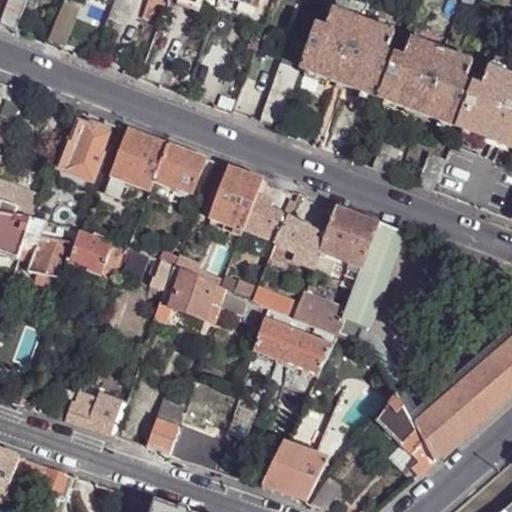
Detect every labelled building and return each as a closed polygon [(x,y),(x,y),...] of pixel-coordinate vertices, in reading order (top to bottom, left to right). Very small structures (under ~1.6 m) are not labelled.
[(7,0),(0,21),(0,28),(15,34),(26,3),(18,0),(7,0)] [(150,0),(144,20),(158,25),(167,3),(159,0),(150,0)] [(231,0),(258,10),(260,0),(231,0)] [(511,0),(486,0),(495,3),(504,8),(508,11),(511,4),(511,0)] [(301,71),(379,101),(395,59),(387,56),(394,36),(332,12),(325,31),(317,28),(309,50),(301,71)] [(379,101),(458,130),(474,88),(466,84),(473,65),(411,42),(404,62),(395,59),(379,101)] [(282,66),(301,73),(301,71),(309,50),(290,43),(282,66)] [(258,122),(279,130),(281,130),(301,73),(282,66),(279,65),(258,122)] [(458,130),(511,150),(511,79),(488,71),(481,91),(474,88),(458,130)] [(226,102),(236,106),(238,99),(229,95),(226,102)] [(21,108),(7,103),(2,117),(16,122),(21,108)] [(60,171),(79,178),(83,167),(95,171),(108,135),(78,123),(60,171)] [(169,146),(128,131),(111,177),(112,178),(127,183),(151,193),(169,146)] [(374,170),(391,177),(401,151),(384,144),(374,170)] [(207,160),(169,146),(151,193),(151,194),(171,201),(175,189),(194,196),(207,160)] [(419,187),(435,193),(446,162),(431,156),(419,187)] [(95,171),(83,167),(79,178),(91,183),(95,171)] [(263,182),(231,169),(213,221),(237,230),(235,234),(231,233),(226,247),(238,251),(244,232),(257,198),(263,182)] [(121,198),(127,183),(112,178),(107,193),(121,198)] [(31,220),(40,197),(18,189),(12,206),(7,217),(31,220)] [(274,205),(257,198),(244,232),(273,244),(284,217),(272,212),(274,205)] [(1,203),(0,206),(0,255),(16,261),(23,242),(31,222),(31,220),(7,217),(12,206),(1,203)] [(328,238),(314,272),(328,278),(335,260),(349,265),(363,270),(380,225),(338,210),(328,238)] [(291,220),(284,217),(273,244),(277,245),(291,220)] [(328,238),(291,220),(277,245),(288,252),(286,257),(291,259),(293,254),(296,256),(294,263),(314,272),(328,238)] [(46,225),(31,222),(23,242),(38,247),(42,239),(43,235),(46,225)] [(82,236),(83,231),(46,225),(43,235),(48,236),(55,235),(54,239),(79,243),(82,236)] [(406,235),(380,225),(363,270),(354,293),(347,311),(342,323),(370,332),(406,235)] [(103,277),(117,282),(123,265),(122,264),(112,260),(109,259),(112,248),(82,236),(79,243),(77,246),(71,267),(102,278),(103,277)] [(32,274),(65,282),(71,267),(77,246),(42,239),(38,247),(29,274),(32,274)] [(38,247),(23,242),(16,261),(19,262),(16,271),(29,274),(38,247)] [(136,253),(130,250),(128,250),(126,257),(133,260),(136,253)] [(175,270),(179,258),(164,251),(159,263),(163,264),(175,270)] [(169,288),(175,270),(163,264),(157,282),(169,288)] [(354,293),(363,270),(349,265),(340,288),(354,293)] [(222,291),(175,270),(169,288),(157,324),(168,327),(173,310),(213,323),(215,324),(221,308),(226,293),(222,291)] [(28,289),(61,295),(65,282),(32,274),(28,289)] [(254,304),(259,290),(239,283),(234,297),(252,304),(254,304)] [(302,306),(296,321),(337,337),(342,323),(347,311),(311,298),(313,290),(309,288),(302,306)] [(277,296),(259,290),(254,304),(270,311),(271,312),(277,296)] [(247,320),(252,304),(234,297),(226,293),(221,308),(247,320)] [(271,312),(296,321),(302,306),(277,296),(271,312)] [(207,341),(213,323),(173,310),(168,327),(207,341)] [(254,356),(316,379),(332,348),(267,322),(264,331),(260,340),(254,356)] [(247,335),(260,340),(264,331),(250,327),(247,335)] [(511,344),(416,428),(435,465),(511,397),(511,344)] [(284,387),(309,396),(316,379),(254,356),(248,374),(274,384),(284,387)] [(2,400),(22,408),(32,380),(13,373),(2,400)] [(53,418),(69,424),(75,406),(79,394),(63,389),(53,418)] [(69,424),(111,438),(122,404),(99,396),(94,412),(75,406),(69,424)] [(166,398),(157,422),(176,430),(176,429),(185,404),(166,398)] [(425,473),(435,465),(416,428),(414,430),(397,398),(377,424),(397,445),(418,466),(425,473)] [(147,451),(169,458),(178,429),(176,429),(176,430),(157,422),(147,451)] [(169,458),(214,473),(222,451),(189,440),(190,433),(178,429),(169,458)] [(263,490),(306,505),(328,461),(285,445),(263,490)] [(418,466),(397,445),(386,456),(406,477),(418,466)] [(18,460),(0,453),(0,506),(1,507),(18,460)] [(18,460),(1,507),(10,509),(12,504),(34,511),(62,511),(74,479),(18,460)] [(413,484),(425,473),(418,466),(406,477),(413,484)] [(310,507),(325,511),(334,511),(348,493),(329,480),(310,507)] [(153,511),(155,507),(118,494),(113,511),(153,511)]
